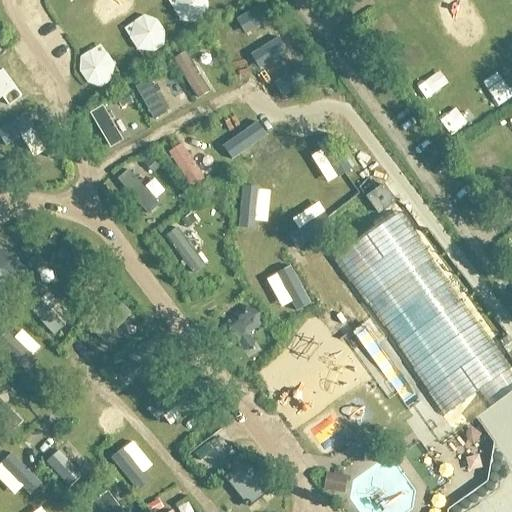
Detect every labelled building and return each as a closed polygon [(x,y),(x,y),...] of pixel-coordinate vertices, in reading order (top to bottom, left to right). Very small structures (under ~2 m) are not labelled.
[(175,0),(173,9),(181,22),(198,23),(207,18),(208,3),(206,0),(175,0)] [(398,13),(378,30),(393,48),(413,31),(398,13)] [(130,38),(139,51),(156,52),(164,47),(165,32),(158,20),(150,25),(145,16),(136,22),(130,38)] [(189,47),(176,54),(202,101),(215,94),(189,47)] [(273,79),(300,60),(293,49),(276,60),(271,53),(253,66),(259,76),(268,71),(273,79)] [(115,66),(107,52),(90,51),(81,57),(80,71),(88,83),(95,79),(101,87),(109,82),(115,66)] [(4,69),(0,72),(0,93),(9,106),(23,96),(4,69)] [(489,78),(479,85),(488,98),(498,91),(489,78)] [(148,98),(160,121),(174,113),(162,90),(148,98)] [(452,108),(459,134),(474,130),(467,104),(452,108)] [(108,147),(127,142),(119,113),(101,118),(108,147)] [(498,129),(507,149),(511,146),(511,124),(511,123),(498,129)] [(186,140),(170,147),(180,172),(196,166),(186,140)] [(155,198),(166,192),(158,178),(147,184),(155,198)] [(511,185),(501,194),(511,208),(511,185)] [(179,225),(168,234),(200,273),(211,264),(179,225)] [(7,228),(0,234),(0,306),(9,315),(53,270),(42,254),(7,228)] [(270,267),(289,287),(310,267),(291,247),(270,267)] [(121,278),(56,346),(71,363),(102,371),(154,326),(121,278)] [(48,322),(59,313),(39,291),(28,301),(48,322)] [(392,317),(443,392),(479,369),(428,293),(392,317)] [(237,344),(251,336),(251,332),(260,325),(260,312),(245,305),(231,314),(232,319),(229,324),(227,320),(222,325),(222,333),(224,340),(237,344)] [(0,311),(0,337),(12,323),(0,311)] [(368,349),(366,350),(381,373),(394,364),(372,330),(361,337),(368,349)] [(169,388),(153,403),(168,420),(185,405),(169,388)] [(511,511),(511,395),(478,419),(495,444),(488,483),(449,511),(448,511),(511,511)] [(363,426),(372,415),(361,406),(352,417),(363,426)] [(208,425),(216,419),(207,407),(199,413),(208,425)] [(325,428),(326,447),(338,447),(338,427),(325,428)] [(212,475),(241,456),(233,444),(226,448),(218,436),(196,451),(212,475)] [(116,442),(104,454),(133,483),(145,471),(116,442)] [(10,454),(0,464),(0,492),(10,482),(9,482),(23,468),(10,454)] [(271,490),(250,463),(228,480),(249,507),(271,490)] [(327,474),(323,493),(344,497),(348,478),(327,474)] [(94,507),(96,511),(122,511),(124,511),(114,495),(94,507)]
